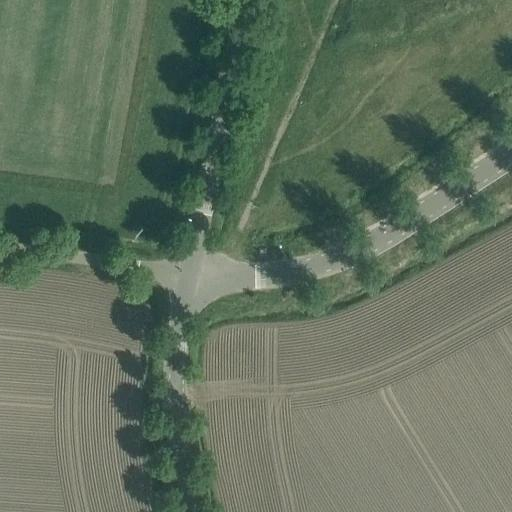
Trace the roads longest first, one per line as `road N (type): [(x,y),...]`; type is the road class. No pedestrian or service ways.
road 1 (unclassified): [(511,158),(397,232),(340,258),(281,274),(190,271)]
road 2 (unclassified): [(190,271),(242,0)]
road 3 (unclassified): [(191,511),(175,395),(190,271)]
road 4 (residential): [(0,249),(190,271)]
